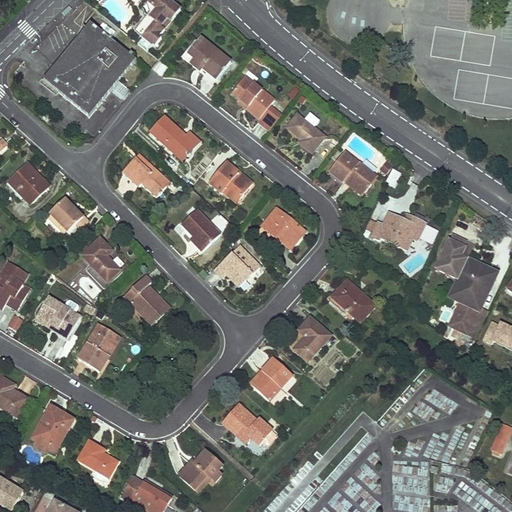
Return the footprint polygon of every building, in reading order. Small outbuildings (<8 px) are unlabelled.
[(150,20),(155,25),(143,40),(138,46),(148,54),(153,47),(155,49),(161,41),(159,39),(181,12),(166,0),(144,0),(145,0),(145,1),(148,8),(150,7),(157,12),(150,20)] [(135,34),(143,40),(155,25),(150,20),(148,18),(135,34)] [(91,24),(44,82),(90,119),(110,93),(119,82),(136,60),(91,24)] [(199,44),(187,58),(203,71),(217,82),(231,64),(202,40),(199,44)] [(196,42),(182,58),(201,74),(203,71),(187,58),(199,44),(196,42)] [(159,62),(153,70),(162,77),(168,69),(159,62)] [(245,79),(242,83),(249,88),(252,84),(245,79)] [(119,82),(110,93),(124,104),(133,93),(119,82)] [(259,123),(270,132),(282,117),(270,108),(275,102),(252,84),(249,88),(242,83),(233,95),(248,108),(246,111),(260,121),(259,123)] [(239,100),(237,103),(246,111),(248,108),(239,100)] [(297,118),(288,130),(300,140),(301,138),(304,140),(300,145),(313,155),(325,139),(297,118)] [(165,120),(151,136),(174,156),(178,151),(187,159),(188,158),(190,160),(192,157),(190,156),(200,144),(190,135),(187,139),(165,120)] [(0,155),(9,147),(3,141),(0,143),(0,155)] [(178,151),(174,156),(183,164),(187,159),(178,151)] [(345,154),(330,173),(344,185),(347,181),(365,195),(371,188),(368,185),(374,177),(359,164),(358,165),(345,154)] [(140,157),(136,160),(152,174),(155,171),(140,157)] [(136,160),(123,175),(139,190),(142,186),(157,200),(170,185),(155,171),(152,174),(136,160)] [(386,162),(379,171),(385,176),(392,167),(386,162)] [(210,186),(223,196),(224,194),(227,191),(240,202),(254,186),(227,164),(210,186)] [(28,166),(25,169),(34,177),(36,175),(28,166)] [(25,169),(9,185),(30,207),(49,188),(36,175),(34,177),(25,169)] [(397,188),(401,172),(391,169),(387,185),(397,188)] [(330,173),(328,176),(342,187),(344,185),(330,173)] [(374,177),(368,185),(371,188),(378,180),(374,177)] [(347,181),(344,185),(362,199),(365,195),(347,181)] [(227,191),(224,194),(238,205),(240,202),(227,191)] [(65,201),(44,222),(60,239),(66,234),(70,237),(77,229),(79,231),(81,229),(81,230),(88,223),(65,201)] [(198,212),(182,227),(187,232),(194,239),(194,238),(207,250),(221,237),(198,212)] [(272,217),(262,229),(290,252),(305,234),(291,222),(289,225),(285,222),(287,219),(279,213),(274,219),(272,217)] [(407,214),(404,222),(408,224),(410,219),(425,226),(421,234),(417,232),(412,243),(415,245),(421,243),(430,224),(407,214)] [(389,216),(388,218),(407,227),(408,224),(404,222),(389,216)] [(407,227),(388,218),(384,227),(379,225),(372,239),(380,242),(381,240),(408,252),(412,243),(417,232),(421,234),(425,226),(410,219),(408,224),(407,227)] [(467,244),(452,237),(445,251),(447,252),(445,257),(443,256),(436,271),(448,276),(450,272),(460,277),(468,261),(461,258),(467,244)] [(194,239),(190,242),(202,254),(207,250),(194,238),(194,239)] [(86,248),(81,253),(85,256),(83,258),(108,284),(120,272),(110,262),(108,263),(105,260),(112,253),(100,241),(90,251),(86,248)] [(474,247),(467,244),(461,258),(468,261),(474,247)] [(240,248),(214,273),(222,281),(227,276),(230,273),(235,278),(232,281),(240,289),(260,269),(240,248)] [(468,262),(466,265),(496,279),(498,276),(468,262)] [(9,264),(0,278),(0,280),(5,283),(1,290),(0,289),(0,310),(3,312),(7,306),(11,298),(16,301),(14,304),(21,308),(31,292),(22,286),(28,276),(9,264)] [(466,265),(452,296),(482,310),(496,279),(466,265)] [(450,272),(448,276),(458,281),(460,277),(450,272)] [(230,273),(227,276),(232,281),(235,278),(230,273)] [(146,278),(125,298),(153,328),(170,311),(160,301),(156,305),(152,301),(156,297),(148,288),(152,284),(146,278)] [(340,292),(333,300),(348,314),(361,324),(375,308),(361,295),(359,297),(356,295),(358,293),(348,284),(340,292)] [(511,285),(501,302),(511,309),(511,285)] [(337,289),(327,300),(346,317),(348,314),(333,300),(340,292),(337,289)] [(452,296),(450,300),(460,304),(480,314),(482,310),(452,296)] [(156,297),(152,301),(156,305),(160,301),(156,297)] [(11,298),(7,306),(18,312),(21,308),(14,304),(16,301),(11,298)] [(48,300),(38,317),(59,330),(57,334),(68,341),(81,319),(48,300)] [(480,314),(460,304),(448,328),(468,338),(480,314)] [(488,314),(482,310),(480,314),(468,338),(475,341),(488,314)] [(17,332),(23,321),(15,316),(8,327),(17,332)] [(38,317),(35,321),(57,334),(59,330),(38,317)] [(311,320),(299,333),(306,340),(295,352),(308,364),(331,338),(311,320)] [(511,348),(511,329),(493,320),(485,335),(511,348)] [(100,327),(79,362),(100,374),(109,358),(104,355),(115,336),(100,327)] [(115,336),(104,355),(109,358),(120,339),(115,336)] [(274,360),(262,374),(266,378),(264,381),(262,379),(253,389),(269,403),(293,377),(274,360)] [(262,374),(251,387),(253,389),(262,379),(264,381),(266,378),(262,374)] [(0,378),(0,379),(0,408),(18,418),(28,401),(16,394),(15,396),(12,394),(15,387),(0,378)] [(238,406),(223,425),(241,441),(246,435),(252,440),(260,448),(273,433),(259,421),(257,423),(238,406)] [(51,409),(49,413),(63,421),(65,418),(51,409)] [(49,413),(33,440),(39,443),(47,449),(56,453),(74,423),(65,418),(63,421),(49,413)] [(492,452),(502,456),(511,431),(511,429),(502,426),(492,452)] [(246,435),(241,441),(247,446),(252,440),(246,435)] [(39,443),(37,447),(45,452),(47,449),(39,443)] [(105,453),(90,444),(79,462),(97,473),(95,477),(96,480),(104,484),(106,484),(109,480),(118,465),(106,458),(105,460),(102,458),(105,453)] [(193,463),(180,478),(195,492),(208,477),(211,480),(217,484),(222,478),(218,475),(223,469),(206,454),(196,466),(193,463)] [(208,477),(195,492),(198,495),(211,480),(208,477)] [(144,485),(133,479),(122,499),(133,505),(134,504),(147,511),(165,511),(173,499),(145,483),(144,485)] [(0,502),(4,505),(2,507),(10,511),(13,511),(24,494),(0,480),(0,502)] [(71,511),(55,503),(50,511),(71,511)]
